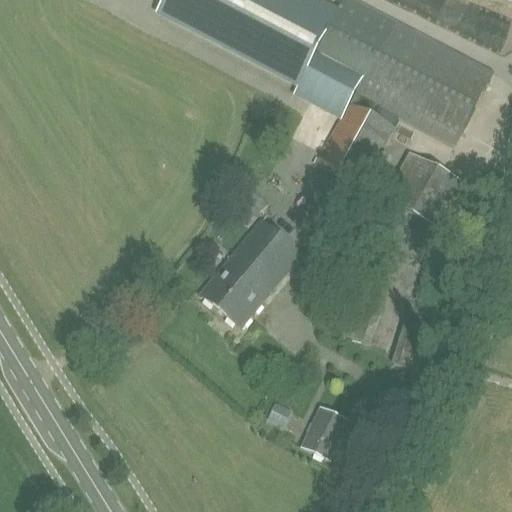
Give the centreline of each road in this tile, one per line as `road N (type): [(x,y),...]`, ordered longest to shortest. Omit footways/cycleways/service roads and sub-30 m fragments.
road 1 (unclassified): [(376,511),(511,203)]
road 2 (secondary): [(110,511),(0,334)]
